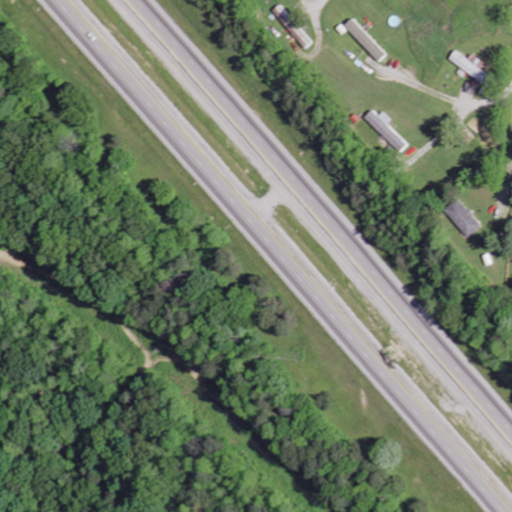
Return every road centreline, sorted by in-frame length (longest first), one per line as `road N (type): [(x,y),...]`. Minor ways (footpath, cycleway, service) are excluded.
road 1 (motorway): [(69,0),(511,508)]
road 2 (motorway): [(511,443),(126,0)]
